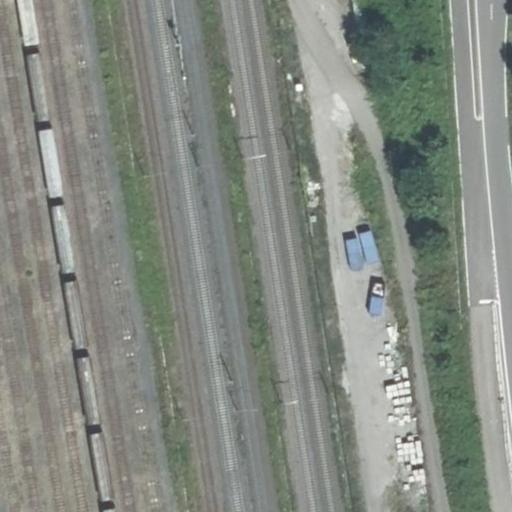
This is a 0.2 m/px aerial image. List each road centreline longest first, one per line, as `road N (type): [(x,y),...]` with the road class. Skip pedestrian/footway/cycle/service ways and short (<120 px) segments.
road 1 (track): [(448,511),(409,255),(369,125),(294,0)]
road 2 (trunk): [(511,329),(502,264),(494,0)]
